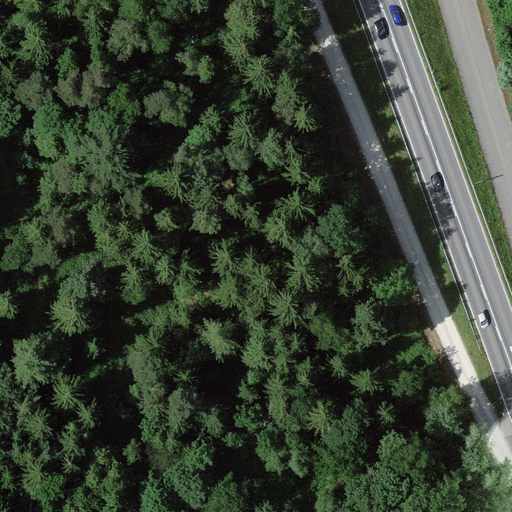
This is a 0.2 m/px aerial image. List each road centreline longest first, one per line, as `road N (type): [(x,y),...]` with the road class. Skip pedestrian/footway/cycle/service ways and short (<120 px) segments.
road 1 (track): [(511,463),(491,432),(310,0)]
road 2 (primary): [(511,368),(378,0)]
road 3 (track): [(0,355),(30,318),(37,295),(30,248),(0,167)]
road 4 (unclassified): [(464,0),(511,154)]
